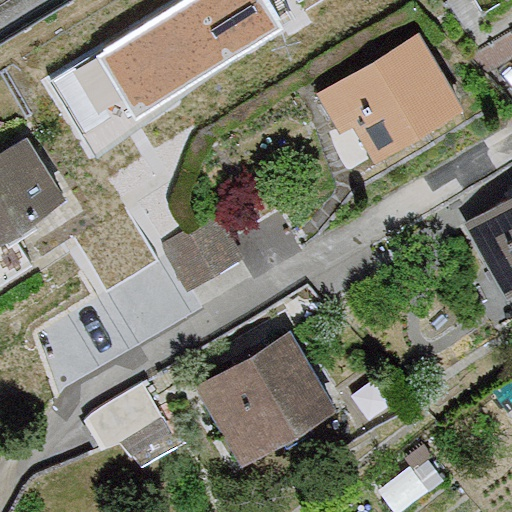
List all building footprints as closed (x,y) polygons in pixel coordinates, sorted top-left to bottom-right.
[(281,0),(165,0),(79,54),(102,89),(121,77),(136,102),(287,8),(281,0)] [(313,88),(354,165),(461,107),(420,31),(313,88)] [(0,145),(0,233),(64,192),(24,130),(0,145)] [(511,191),(462,220),(507,297),(511,294),(511,191)] [(260,261),(309,244),(291,193),(176,233),(190,271),(255,248),(260,261)] [(189,383),(239,472),(340,415),(290,326),(189,383)]
